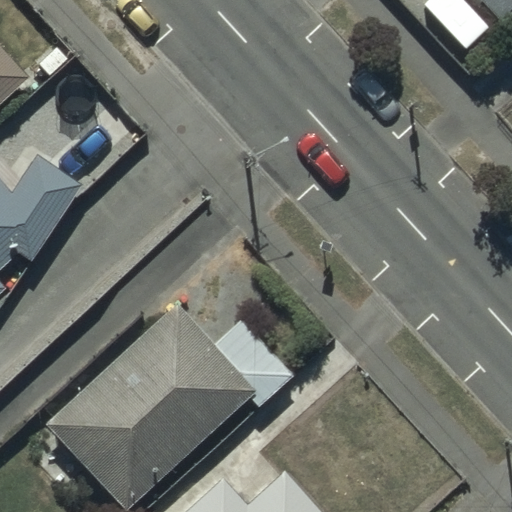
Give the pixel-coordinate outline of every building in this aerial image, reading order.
[(487,0),(498,11),(509,0),(487,0)] [(0,94),(25,71),(0,43),(0,94)] [(0,280),(1,279),(0,278),(0,260),(19,244),(31,254),(75,176),(35,148),(11,189),(0,177),(0,280)] [(40,415),(119,501),(242,388),(252,399),(286,367),(236,312),(209,337),(170,295),(40,415)] [(216,469),(168,511),(322,511),(277,462),(240,496),(216,469)]
